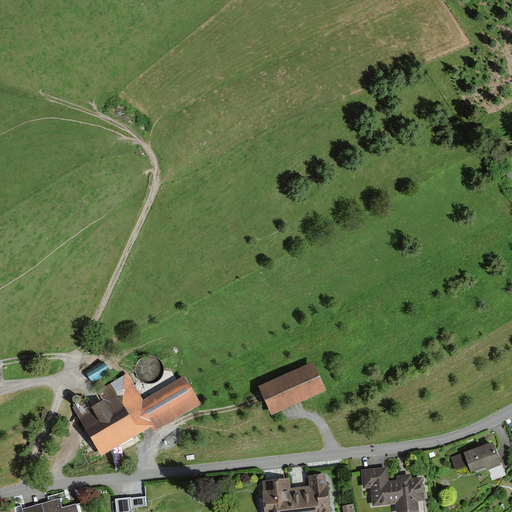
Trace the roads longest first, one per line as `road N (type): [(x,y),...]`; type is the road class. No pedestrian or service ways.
road 1 (residential): [(0,494),(411,444),(511,410)]
road 2 (track): [(24,487),(155,182),(155,155),(139,134),(54,98)]
